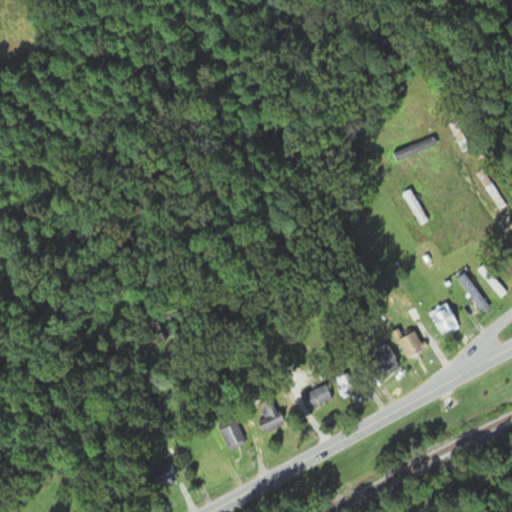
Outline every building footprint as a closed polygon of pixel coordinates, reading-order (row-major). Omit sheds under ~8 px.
[(437,146),(433,137),(384,159),(388,168),(437,146)] [(508,205),(483,171),(477,176),(501,210),(508,205)] [(404,194),(421,225),(427,221),(410,190),(404,194)] [(479,270),(501,297),(506,293),(484,266),(479,270)] [(458,279),(483,312),(490,307),(465,274),(458,279)] [(429,312),(443,337),(460,328),(446,303),(429,312)] [(426,349),(413,328),(395,338),(407,360),(426,349)] [(401,369),(387,344),(370,353),(384,379),(401,369)] [(363,388),(354,371),(334,381),(343,398),(363,388)] [(302,397),(310,412),(333,399),(325,384),(302,397)] [(272,430),(284,421),(268,401),(256,411),(272,430)] [(247,443),(237,420),(219,427),(229,451),(247,443)] [(158,484),(177,475),(171,462),(152,471),(158,484)]
